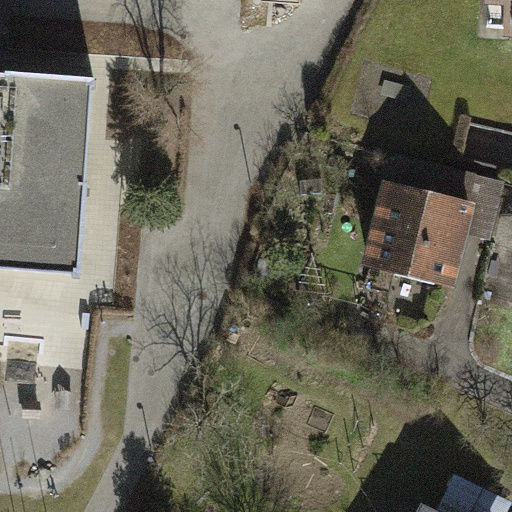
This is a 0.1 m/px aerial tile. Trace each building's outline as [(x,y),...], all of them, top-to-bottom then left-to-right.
[(19,0),(0,0),(0,28),(18,30),(19,4),(19,0)] [(511,20),(511,0),(483,0),(482,18),(511,20)] [(0,283),(71,288),(85,84),(0,77),(0,283)] [(481,192),(485,171),(399,155),(395,176),(481,192)] [(444,283),(462,197),(367,177),(349,263),(444,283)] [(511,493),(457,474),(445,506),(463,511),(511,511),(511,510),(511,493)]
